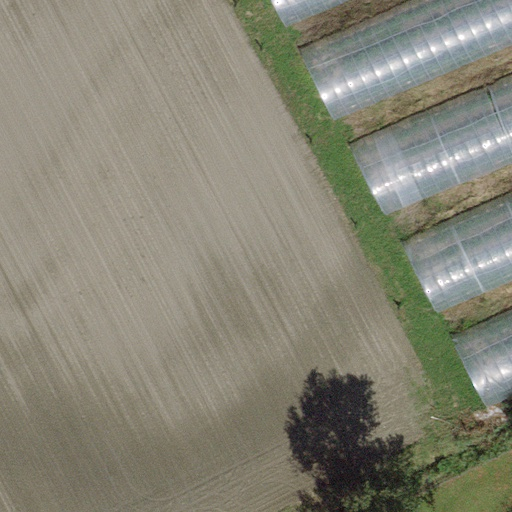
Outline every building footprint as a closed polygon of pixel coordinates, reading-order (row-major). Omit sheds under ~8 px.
[(282,0),(291,21),(344,0),(282,0)] [(511,0),(434,0),(312,45),(337,111),(511,45),(511,0)] [(511,86),(363,145),(389,211),(511,163),(511,86)] [(511,201),(414,238),(438,303),(511,275),(511,201)] [(511,316),(464,335),(490,401),(511,392),(511,316)]
